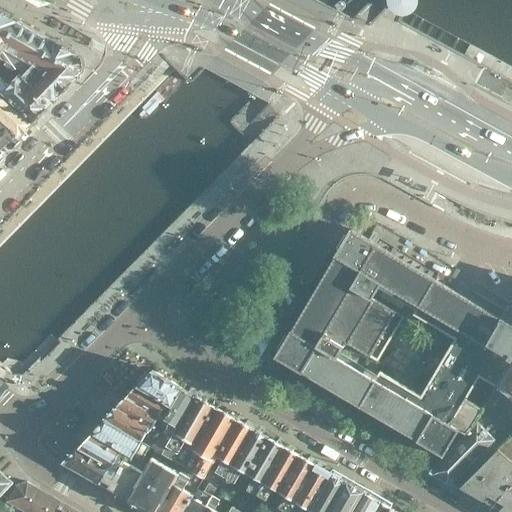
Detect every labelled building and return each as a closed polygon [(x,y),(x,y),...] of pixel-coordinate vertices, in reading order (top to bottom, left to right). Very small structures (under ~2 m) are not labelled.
[(389,0),(390,0),(390,1),(390,3),(390,4),(391,6),(391,7),(392,8),(393,10),(395,11),(396,12),(398,13),(401,13),(404,13),(405,13),(407,12),(408,12),(409,11),(411,9),(413,8),(413,6),(414,5),(414,4),(415,3),(415,1),(414,0),(389,0)] [(76,51),(54,39),(53,40),(19,21),(20,20),(0,8),(0,55),(8,60),(6,64),(15,69),(17,65),(25,70),(10,85),(0,75),(0,89),(34,123),(79,76),(79,75),(80,74),(82,72),(82,71),(83,70),(84,68),(84,66),(84,64),(84,63),(83,61),(82,59),(81,57),(80,55),(78,54),(75,53),(76,51)] [(34,123),(0,92),(0,120),(19,138),(34,123)] [(19,138),(0,120),(0,148),(4,152),(19,138)] [(459,428),(464,431),(472,422),(481,407),(469,400),(483,376),(497,384),(511,359),(511,325),(377,246),(377,245),(350,229),(335,256),(335,257),(292,331),(291,330),(275,357),(302,373),(302,372),(417,441),(416,441),(443,456),(459,428)] [(511,359),(497,384),(511,396),(511,359)] [(162,417),(180,387),(152,370),(127,397),(162,417)] [(163,451),(196,396),(180,387),(162,417),(164,419),(171,423),(164,436),(157,432),(150,443),(163,451)] [(203,478),(208,471),(212,464),(215,458),(237,420),(216,408),(196,396),(163,451),(161,453),(166,456),(172,460),(203,478)] [(164,419),(162,417),(127,397),(105,420),(149,446),(150,443),(157,432),(164,419)] [(149,446),(105,420),(91,434),(91,435),(80,448),(111,466),(116,469),(124,455),(139,464),(141,460),(149,446)] [(219,487),(253,429),(237,420),(215,458),(223,463),(220,468),(212,464),(208,471),(216,475),(211,483),(217,486),(219,487)] [(503,511),(511,511),(511,421),(478,463),(459,487),(503,511)] [(471,459),(492,433),(472,422),(464,431),(443,456),(430,470),(429,471),(451,483),(459,487),(478,463),(471,459)] [(246,477),(248,473),(268,438),(253,429),(219,487),(221,488),(227,492),(231,484),(239,489),(243,482),(235,477),(238,472),(246,477)] [(257,493),(284,447),(268,438),(248,473),(255,477),(249,489),(257,493)] [(279,492),(300,456),(284,447),(257,493),(256,495),(264,500),(270,489),(278,494),(279,492)] [(111,466),(80,448),(64,464),(65,464),(101,485),(111,466)] [(128,500),(148,464),(141,460),(139,464),(124,455),(116,469),(111,466),(101,485),(128,500)] [(149,511),(155,511),(176,476),(178,473),(168,467),(172,460),(166,456),(161,463),(151,458),(148,464),(128,500),(127,500),(149,511)] [(310,510),(331,474),(300,456),(279,492),(286,496),(279,508),(285,511),(301,511),(304,507),(310,510)] [(0,494),(11,482),(8,479),(0,472),(0,494)] [(330,511),(346,483),(331,474),(310,510),(313,511),(330,511)] [(183,511),(191,498),(194,493),(184,487),(187,482),(176,476),(155,511),(183,511)] [(79,511),(27,482),(16,485),(3,507),(11,511),(14,511),(18,506),(27,511),(79,511)] [(350,511),(362,492),(346,483),(330,511),(350,511)] [(214,511),(213,511),(219,500),(216,498),(221,488),(219,487),(217,486),(211,496),(212,496),(202,511),(214,511)] [(202,511),(212,496),(211,496),(204,492),(198,502),(191,498),(183,511),(202,511)] [(387,511),(390,508),(362,492),(350,511),(387,511)]
